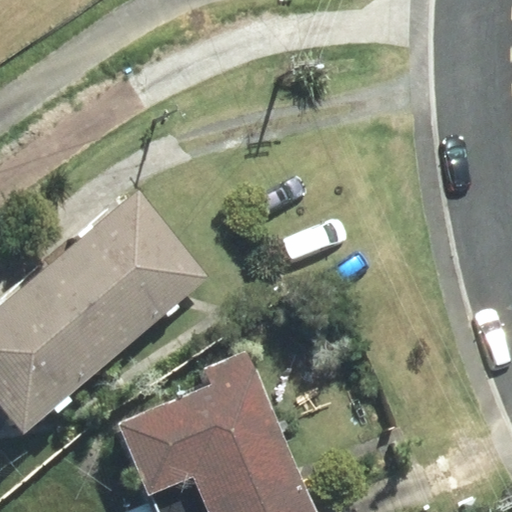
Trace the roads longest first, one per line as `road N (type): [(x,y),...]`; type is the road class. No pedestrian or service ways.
road 1 (residential): [(511,279),(482,155),(476,0)]
road 2 (unknown): [(0,115),(176,0)]
